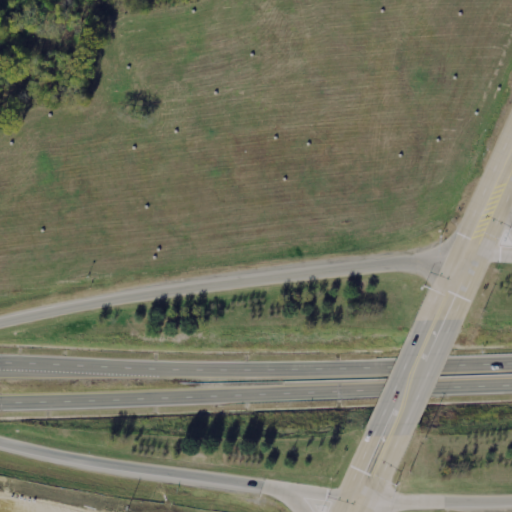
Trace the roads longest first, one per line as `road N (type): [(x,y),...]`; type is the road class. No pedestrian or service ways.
road 1 (trunk): [(511,255),(424,252),(0,322)]
road 2 (trunk): [(0,444),(353,498),(511,496)]
road 3 (trunk): [(511,363),(206,371),(0,363)]
road 4 (trunk): [(0,402),(511,386)]
road 5 (trunk): [(380,437),(430,321)]
